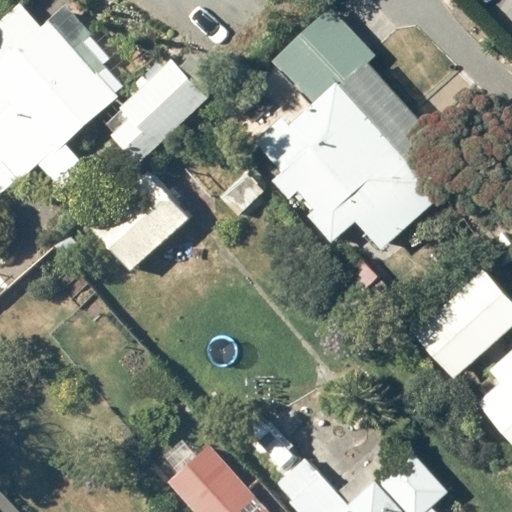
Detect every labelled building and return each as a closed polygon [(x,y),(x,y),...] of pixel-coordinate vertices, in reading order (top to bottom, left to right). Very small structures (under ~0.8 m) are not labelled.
[(138,79),(70,10),(0,77),(0,86),(20,106),(0,125),(0,150),(27,178),(48,168),(65,185),(89,162),(71,144),(138,79)] [(378,59),(333,10),(276,62),(312,101),(339,77),(347,87),(378,59)] [(214,99),(174,58),(108,124),(148,165),(214,99)] [(312,101),(295,115),(289,108),(256,137),(324,213),(319,217),(339,239),(364,217),(388,244),(444,194),(347,87),(339,77),(312,101)] [(138,270),(191,220),(141,167),(88,217),(138,270)] [(511,287),(491,264),(412,335),(453,381),(511,328),(511,287)] [(511,350),(491,369),(500,387),(478,408),(511,443),(511,350)] [(271,417),(242,443),(304,511),(450,511),(463,501),(419,452),(355,510),(271,417)] [(273,511),(214,442),(170,480),(196,511),(273,511)]
